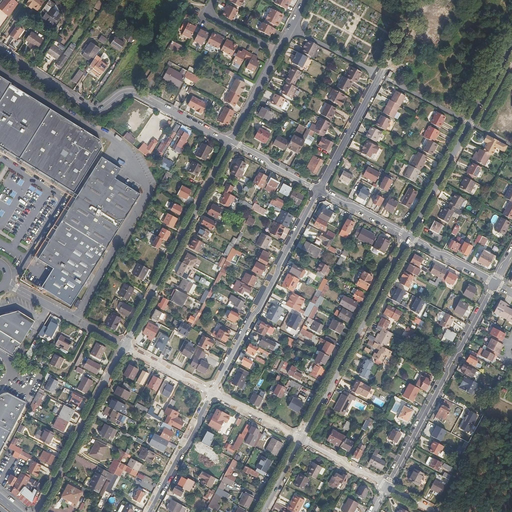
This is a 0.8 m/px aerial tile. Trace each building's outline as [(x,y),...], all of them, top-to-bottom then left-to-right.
[(4,0),(0,5),(0,7),(10,16),(10,15),(19,2),(16,0),(4,0)] [(41,0),(35,0),(30,8),(31,8),(32,7),(36,9),(42,0),(41,0)] [(42,0),(36,9),(37,11),(44,2),(42,0)] [(53,10),(57,5),(50,0),(42,11),(46,14),(43,18),(47,21),(49,18),(50,19),(50,21),(50,23),(48,25),(50,26),(58,14),(53,10)] [(288,1),(290,2),(291,0),(275,0),(274,3),(284,9),(288,1)] [(222,16),(232,21),(238,10),(227,4),(225,8),(226,8),(222,16)] [(277,21),(281,14),(271,8),(265,20),(277,26),(279,22),(277,21)] [(187,26),(180,22),(175,31),(187,37),(194,26),(189,23),(187,26)] [(274,33),(276,29),(262,22),(258,30),(269,36),(271,31),(274,33)] [(418,28),(413,25),(410,32),(415,34),(418,28)] [(17,41),(24,32),(16,27),(10,36),(17,41)] [(196,27),(190,39),(202,45),(207,36),(200,32),(201,30),(196,27)] [(212,32),(207,42),(215,46),(218,48),(224,37),(220,35),(220,36),(212,32)] [(43,41),(32,33),(27,40),(31,43),(30,45),(33,47),(32,49),(36,51),(38,48),(39,48),(43,41)] [(128,33),(124,39),(130,43),(134,37),(128,33)] [(227,38),(221,49),(232,55),(237,45),(230,41),(227,38)] [(115,39),(110,46),(119,52),(124,45),(115,39)] [(312,58),(318,46),(308,41),(302,52),(312,58)] [(99,50),(91,44),(85,53),(93,59),(99,50)] [(53,46),(48,53),(54,56),(59,49),(53,46)] [(59,49),(54,56),(59,60),(64,53),(59,49)] [(245,57),(248,58),(250,53),(244,50),(243,52),(238,50),(233,61),(241,65),(245,57)] [(250,53),(248,58),(251,60),(247,68),(254,72),(260,61),(255,59),(257,56),(250,53)] [(301,70),(307,59),(296,53),(291,64),(301,70)] [(414,61),(399,53),(398,55),(412,63),(413,62),(414,63),(414,61)] [(60,69),(67,59),(63,56),(56,66),(60,69)] [(97,56),(92,63),(91,65),(93,67),(92,69),(100,75),(107,66),(106,66),(108,64),(103,60),(101,63),(99,61),(101,59),(97,56)] [(79,64),(87,70),(91,65),(92,63),(84,58),(79,64)] [(285,83),(287,83),(293,87),(300,73),(292,68),(289,72),(290,73),(285,83)] [(351,68),(345,79),(353,83),(355,84),(358,79),(357,79),(360,73),(351,68)] [(427,80),(432,71),(428,68),(424,73),(423,73),(421,77),(427,80)] [(184,76),(168,69),(163,78),(179,86),(184,76)] [(71,80),(75,83),(83,73),(79,70),(71,80)] [(196,83),(199,77),(186,70),(184,76),(196,83)] [(10,83),(0,76),(0,99),(9,84),(10,83)] [(230,90),(240,95),(246,83),(237,78),(230,90)] [(351,87),(353,83),(345,79),(342,78),(337,88),(346,93),(350,86),(351,87)] [(296,89),(293,87),(287,83),(283,90),(284,91),(282,95),(291,99),(296,89)] [(50,109),(9,84),(0,99),(0,146),(19,158),(50,109)] [(234,106),(240,95),(230,90),(224,101),(234,106)] [(327,100),(332,102),(331,103),(333,104),(334,103),(339,106),(345,96),(332,90),(327,100)] [(396,91),(390,101),(399,106),(400,106),(405,96),(396,91)] [(280,109),(285,100),(275,95),(272,98),(274,99),(271,104),(280,109)] [(206,103),(192,96),(187,105),(195,110),(195,111),(200,114),(200,112),(201,113),(206,103)] [(396,112),(399,106),(390,101),(389,101),(386,106),(387,107),(383,114),(393,119),(397,112),(396,112)] [(330,121),(336,109),(325,103),(322,108),(324,109),(320,116),(330,121)] [(233,111),(225,107),(218,121),(225,125),(227,122),(229,123),(233,115),(231,115),(233,111)] [(260,110),(258,116),(268,121),(272,113),(260,107),(258,109),(260,110)] [(64,187),(74,193),(101,148),(99,139),(50,109),(19,158),(34,168),(48,176),(64,187)] [(437,112),(431,124),(441,129),(443,124),(442,124),(446,117),(437,112)] [(281,125),(285,117),(277,113),(275,115),(279,118),(278,119),(280,120),(278,123),(281,125)] [(377,122),(375,126),(385,131),(390,121),(382,116),(378,123),(377,122)] [(312,124),(309,130),(310,131),(313,132),(323,138),(325,135),(323,134),(325,130),(327,132),(331,124),(320,119),(316,126),(312,124)] [(179,126),(176,124),(164,143),(158,154),(161,156),(167,145),(169,146),(176,132),(175,132),(179,126)] [(371,127),(365,138),(374,142),(377,137),(379,138),(382,133),(371,127)] [(429,127),(423,138),(427,140),(434,143),(439,132),(429,127)] [(259,129),(253,139),(264,145),(270,135),(259,129)] [(311,136),(313,132),(310,131),(304,142),(310,146),(314,138),(311,136)] [(188,135),(184,133),(177,145),(181,148),(188,135)] [(125,134),(123,138),(130,143),(132,139),(125,134)] [(273,144),(283,150),(289,140),(278,134),(273,144)] [(488,143),(483,151),(492,155),(493,156),(497,148),(500,142),(488,136),(484,141),(488,143)] [(287,148),(298,153),(304,142),(293,137),(287,148)] [(322,138),(318,146),(328,152),(332,144),(322,138)] [(436,150),(438,146),(434,143),(427,140),(421,151),(431,156),(435,150),(436,150)] [(505,152),(508,146),(500,142),(497,148),(505,152)] [(367,143),(366,146),(363,150),(361,154),(369,159),(373,153),(376,155),(379,149),(367,143)] [(210,149),(201,144),(195,157),(204,161),(210,149)] [(141,146),(139,150),(142,151),(149,157),(151,154),(155,148),(151,145),(148,149),(147,150),(141,146)] [(492,155),(483,151),(480,149),(474,161),(486,167),(492,155)] [(424,164),(428,157),(419,153),(411,167),(421,172),(422,171),(420,169),(424,164)] [(306,169),(315,173),(322,161),(313,156),(306,169)] [(42,288),(71,306),(140,194),(115,178),(121,169),(102,157),(38,259),(54,268),(42,288)] [(238,160),(230,174),(238,178),(245,164),(238,160)] [(201,167),(192,162),(187,172),(195,177),(201,167)] [(476,178),(481,168),(472,163),(469,169),(468,169),(466,172),(476,178)] [(375,183),(380,174),(368,167),(363,176),(375,183)] [(421,172),(411,167),(410,167),(404,177),(415,183),(419,176),(420,177),(423,173),(421,172)] [(252,183),(262,189),(265,182),(264,182),(267,176),(260,172),(257,178),(255,177),(252,183)] [(348,184),(352,177),(342,172),(339,179),(348,184)] [(387,191),(394,178),(387,175),(380,187),(387,191)] [(265,189),(273,194),(279,183),(271,178),(265,189)] [(470,194),(476,183),(466,178),(460,189),(470,194)] [(223,190),(226,191),(225,192),(236,197),(236,196),(230,193),(235,186),(227,182),(223,190)] [(288,196),(291,190),(292,189),(284,184),(280,192),(288,196)] [(190,191),(181,186),(177,195),(185,199),(190,191)] [(365,201),(369,193),(362,189),(357,197),(365,201)] [(288,196),(287,197),(287,198),(299,204),(303,196),(291,190),(288,196)] [(411,190),(402,205),(408,209),(413,200),(415,196),(414,196),(415,192),(411,190)] [(234,200),(235,199),(224,193),(224,195),(225,196),(221,203),(229,207),(232,202),(234,200)] [(451,200),(449,204),(453,206),(460,210),(466,200),(456,195),(453,201),(451,200)] [(373,203),(379,207),(383,199),(377,196),(373,203)] [(271,200),(269,203),(280,209),(285,202),(276,198),(273,203),(272,202),(273,201),(271,200)] [(384,210),(392,214),(398,203),(390,199),(384,210)] [(242,203),(252,208),(253,206),(253,205),(243,200),(243,201),(242,203)] [(511,201),(503,215),(511,219),(511,217),(511,201)] [(181,207),(172,202),(169,209),(179,214),(181,211),(180,210),(181,207)] [(216,218),(221,209),(213,204),(208,213),(216,218)] [(463,212),(460,210),(453,206),(451,211),(446,208),(443,213),(442,213),(439,218),(448,223),(454,213),(461,216),(463,212)] [(323,208),(318,218),(327,223),(332,213),(323,208)] [(278,222),(287,226),(293,216),(284,211),(278,222)] [(172,227),(177,218),(167,213),(164,220),(162,219),(161,222),(172,227)] [(205,217),(202,224),(213,229),(216,223),(205,217)] [(248,217),(246,221),(245,224),(252,227),(255,220),(248,217)] [(327,223),(318,218),(314,225),(323,230),(327,223)] [(507,231),(505,230),(510,223),(502,218),(495,230),(504,235),(507,231)] [(346,238),(354,223),(347,219),(339,234),(346,238)] [(273,224),(274,225),(272,229),(282,234),(282,233),(285,227),(275,221),(273,224)] [(439,234),(443,227),(434,222),(429,231),(434,233),(432,237),(439,241),(442,235),(439,234)] [(206,239),(210,231),(201,227),(197,235),(206,239)] [(358,229),(355,234),(358,236),(357,238),(368,244),(373,235),(362,228),(361,230),(358,229)] [(163,239),(165,241),(169,233),(168,233),(169,232),(162,229),(158,237),(163,239)] [(280,238),(282,234),(272,229),(270,233),(280,238)] [(323,245),(329,248),(334,238),(326,234),(322,232),(319,237),(323,240),(322,242),(324,243),(323,245)] [(265,249),(271,238),(262,233),(256,244),(265,249)] [(241,236),(239,235),(237,239),(234,244),(233,247),(232,248),(234,249),(241,236)] [(476,248),(479,243),(483,236),(481,235),(475,245),(476,246),(475,248),(476,248)] [(152,246),(158,249),(163,239),(158,237),(157,236),(152,246)] [(484,246),(488,239),(483,236),(479,243),(484,246)] [(380,237),(374,248),(384,254),(390,242),(380,237)] [(199,252),(204,243),(194,238),(189,247),(199,252)] [(314,245),(315,243),(308,239),(303,249),(318,257),(322,250),(314,245)] [(460,245),(461,245),(464,240),(462,239),(459,244),(452,241),(448,248),(456,252),(460,245)] [(468,256),(474,245),(471,243),(472,242),(469,240),(468,242),(466,241),(460,251),(468,256)] [(228,256),(232,248),(233,247),(229,245),(224,254),(228,256)] [(234,249),(232,248),(228,256),(226,260),(229,261),(236,250),(234,249)] [(477,262),(488,267),(494,256),(484,250),(477,262)] [(262,251),(257,260),(266,264),(268,260),(266,259),(267,257),(268,254),(262,251)] [(182,263),(192,268),(197,259),(187,254),(182,263)] [(415,255),(410,264),(416,267),(418,268),(420,264),(418,264),(421,258),(415,255)] [(229,261),(226,260),(222,268),(220,271),(223,273),(229,261)] [(320,261),(317,267),(328,273),(331,267),(320,261)] [(264,271),(266,267),(256,262),(252,270),(260,275),(262,271),(264,271)] [(176,275),(185,280),(186,280),(192,268),(182,263),(176,275)] [(142,279),(148,269),(138,264),(133,274),(142,279)] [(416,268),(416,267),(410,264),(406,271),(417,277),(420,271),(416,268)] [(290,272),(299,277),(303,270),(293,265),(290,272)] [(437,281),(440,283),(446,273),(446,272),(443,270),(434,266),(432,270),(441,274),(437,281)] [(325,279),(328,273),(317,267),(314,273),(325,279)] [(223,273),(220,271),(215,280),(214,282),(217,284),(218,284),(223,273)] [(363,271),(356,284),(366,290),(371,282),(369,281),(372,276),(363,271)] [(404,271),(401,276),(402,277),(399,283),(408,288),(414,277),(404,271)] [(242,283),(243,283),(247,285),(247,284),(252,287),(257,278),(247,273),(242,283)] [(448,274),(446,273),(440,283),(439,286),(441,288),(444,283),(452,288),(457,277),(449,273),(448,274)] [(287,277),(283,285),(293,291),(298,282),(287,277)] [(188,292),(193,283),(186,280),(185,280),(181,288),(188,292)] [(242,284),(243,283),(242,283),(241,282),(237,280),(233,288),(233,290),(242,295),(245,291),(250,293),(252,289),(242,284)] [(326,284),(327,281),(328,281),(325,280),(320,290),(322,292),(326,284)] [(214,282),(209,292),(208,295),(207,296),(210,297),(217,284),(214,282)] [(134,289),(125,283),(118,295),(128,300),(134,289)] [(329,286),(326,284),(322,292),(320,296),(323,297),(329,286)] [(469,285),(464,294),(472,298),(477,289),(469,285)] [(400,303),(406,292),(398,288),(392,299),(400,303)] [(169,300),(171,301),(182,307),(188,296),(175,289),(169,300)] [(362,296),(363,293),(357,289),(353,296),(362,300),(364,297),(362,296)] [(285,305),(297,311),(304,298),(292,292),(285,305)] [(243,304),(245,300),(238,296),(237,299),(230,295),(228,300),(229,300),(226,306),(232,309),(239,313),(242,307),(244,308),(246,306),(243,304)] [(210,297),(207,296),(203,304),(199,313),(201,314),(210,297)] [(321,305),(324,298),(323,297),(320,296),(316,302),(321,305)] [(353,311),(357,303),(345,296),(340,305),(353,311)] [(167,308),(171,301),(169,300),(164,298),(160,304),(159,304),(158,307),(164,310),(165,307),(167,308)] [(507,304),(501,300),(494,313),(500,316),(507,304)] [(460,301),(455,311),(463,316),(468,305),(460,301)] [(308,317),(314,307),(315,304),(311,302),(305,315),(308,317)] [(131,307),(123,303),(118,312),(127,316),(131,307)] [(276,323),(283,309),(274,304),(266,318),(276,323)] [(507,320),(511,309),(509,308),(510,306),(507,304),(500,316),(507,320)] [(388,306),(384,314),(397,321),(398,319),(401,313),(396,310),(388,306)] [(314,307),(308,317),(315,321),(316,319),(314,318),(317,312),(315,311),(317,308),(314,307)] [(238,315),(239,313),(232,309),(227,318),(234,322),(235,319),(237,320),(239,315),(238,315)] [(335,315),(347,322),(352,314),(343,309),(341,312),(337,310),(335,315)] [(158,319),(162,313),(156,310),(152,318),(159,322),(160,320),(158,319)] [(0,316),(0,330),(20,344),(35,321),(18,311),(0,316)] [(121,318),(112,313),(105,325),(114,330),(121,318)] [(191,327),(192,327),(194,328),(201,314),(199,313),(197,315),(191,327)] [(440,325),(443,327),(448,330),(455,318),(446,313),(440,325)] [(418,324),(421,319),(413,315),(410,320),(418,324)] [(325,326),(315,321),(308,317),(307,320),(307,321),(310,323),(309,324),(312,326),(311,329),(321,334),(325,326)] [(378,326),(383,329),(386,330),(390,322),(382,318),(378,326)] [(294,329),(299,332),(304,321),(300,319),(294,329)] [(51,337),(58,324),(50,320),(43,333),(51,337)] [(187,337),(192,327),(191,327),(180,320),(177,325),(180,327),(177,331),(187,337)] [(334,320),(329,328),(339,334),(344,325),(334,320)] [(264,336),(266,332),(268,328),(269,326),(261,322),(259,326),(261,327),(257,333),(264,336)] [(154,339),(158,332),(159,329),(149,323),(143,334),(154,339)] [(158,332),(170,339),(174,331),(161,325),(159,329),(158,332)] [(409,333),(405,341),(406,341),(409,343),(410,339),(415,331),(412,329),(408,327),(406,331),(409,333)] [(456,334),(448,330),(443,327),(441,332),(445,334),(441,341),(449,346),(456,334)] [(496,337),(502,340),(506,334),(494,328),(490,334),(496,337)] [(219,331),(218,335),(227,340),(230,334),(221,329),(219,331)] [(374,342),(375,343),(385,348),(393,334),(389,332),(386,330),(383,329),(377,339),(376,338),(374,342)] [(0,348),(13,356),(20,344),(0,330),(0,348)] [(72,341),(61,335),(56,344),(67,350),(72,341)] [(214,342),(203,336),(198,345),(205,349),(207,344),(212,347),(214,342)] [(279,347),(280,345),(275,342),(274,343),(264,337),(260,345),(266,348),(267,346),(273,350),(275,345),(279,347)] [(503,346),(500,344),(502,340),(496,337),(494,340),(492,339),(490,343),(501,350),(503,346)] [(182,353),(191,358),(195,349),(193,348),(194,345),(185,340),(180,351),(183,352),(182,353)] [(151,347),(158,350),(161,345),(158,343),(154,341),(151,347)] [(329,357),(335,346),(328,342),(326,341),(321,352),(329,357)] [(106,347),(96,343),(90,354),(99,359),(106,347)] [(390,353),(391,352),(385,348),(375,343),(373,347),(380,351),(378,354),(375,352),(373,357),(382,362),(383,360),(385,361),(385,363),(390,366),(395,356),(390,353)] [(491,354),(497,357),(501,350),(490,343),(487,348),(492,350),(491,354)] [(249,344),(247,349),(248,350),(247,352),(253,356),(257,348),(249,344)] [(267,358),(269,353),(259,348),(258,350),(263,353),(262,355),(267,358)] [(497,357),(491,354),(481,348),(477,354),(492,362),(493,359),(495,360),(497,357)] [(199,350),(190,366),(205,374),(209,365),(204,362),(209,355),(199,350)] [(309,360),(316,364),(320,366),(321,364),(320,364),(320,363),(325,365),(326,365),(327,364),(326,362),(327,361),(328,360),(329,359),(329,357),(321,352),(317,350),(316,353),(318,355),(318,356),(313,353),(309,360)] [(397,365),(401,358),(403,354),(401,352),(399,356),(395,363),(397,365)] [(63,359),(54,355),(50,364),(59,369),(63,359)] [(475,365),(478,360),(470,355),(467,361),(475,365)] [(382,362),(373,357),(371,356),(370,360),(381,365),(382,362)] [(258,357),(256,361),(264,366),(266,361),(258,357)] [(244,358),(242,362),(243,362),(242,365),(249,369),(252,362),(244,358)] [(404,359),(401,358),(397,365),(392,374),(395,376),(404,359)] [(100,366),(88,359),(84,367),(96,374),(100,366)] [(371,371),(375,363),(368,359),(366,363),(365,362),(362,366),(364,367),(361,372),(362,373),(361,376),(367,380),(372,372),(371,371)] [(323,367),(320,366),(316,364),(310,375),(320,380),(325,370),(322,368),(323,367)] [(130,365),(124,375),(133,379),(138,370),(130,365)] [(475,371),(463,365),(461,368),(463,369),(461,372),(471,378),(475,371)] [(300,380),(302,376),(302,375),(295,372),(297,369),(292,366),(288,374),(291,375),(295,377),(300,380)] [(276,372),(279,374),(287,378),(286,375),(280,372),(282,368),(279,367),(276,372)] [(247,377),(249,373),(240,368),(238,372),(247,377)] [(149,374),(143,371),(137,382),(143,385),(149,374)] [(241,389),(244,382),(247,377),(238,372),(232,384),(241,389)] [(62,384),(63,381),(47,373),(45,376),(50,379),(45,389),(52,392),(57,382),(62,384)] [(419,389),(425,392),(432,378),(426,375),(424,378),(421,376),(416,385),(420,387),(419,389)] [(77,389),(86,393),(92,380),(84,376),(77,389)] [(281,377),(278,376),(274,383),(276,384),(271,392),(274,393),(275,393),(278,394),(277,397),(280,399),(285,389),(279,386),(280,384),(278,383),(281,377)] [(154,377),(149,387),(156,391),(161,381),(154,377)] [(463,383),(460,388),(471,394),(477,384),(465,377),(462,382),(463,383)] [(300,390),(302,386),(292,380),(284,395),(286,396),(292,386),(300,390)] [(372,388),(370,387),(358,380),(351,391),(358,395),(359,393),(367,397),(372,388)] [(126,388),(131,390),(131,391),(134,387),(125,382),(122,386),(126,388)] [(135,387),(134,387),(131,391),(141,396),(142,394),(141,394),(144,387),(137,384),(135,387)] [(411,384),(410,384),(403,397),(404,397),(411,384)] [(412,402),(419,389),(411,384),(404,397),(412,402)] [(167,385),(162,394),(168,398),(173,388),(167,385)] [(126,399),(131,390),(126,388),(125,390),(118,386),(115,393),(126,399)] [(78,406),(83,396),(74,391),(72,396),(73,396),(70,402),(78,406)] [(62,392),(59,397),(67,402),(68,400),(67,399),(69,395),(62,392)] [(177,393),(175,392),(172,397),(179,401),(182,395),(177,393)] [(345,392),(344,394),(343,394),(338,401),(339,402),(338,405),(346,410),(352,400),(355,401),(356,398),(345,392)] [(0,395),(0,451),(26,403),(7,393),(4,393),(0,395)] [(32,402),(36,404),(39,406),(41,400),(40,399),(42,395),(37,393),(32,402)] [(250,402),(258,407),(263,398),(260,396),(259,397),(254,394),(250,402)] [(289,407),(299,412),(304,403),(294,398),(289,407)] [(113,399),(108,407),(121,414),(126,406),(113,399)] [(165,423),(168,425),(170,426),(172,424),(182,429),(185,424),(176,419),(179,413),(170,408),(174,401),(171,400),(164,413),(169,415),(165,423)] [(442,406),(436,417),(444,421),(450,410),(449,410),(450,407),(444,404),(442,406)] [(343,415),(346,410),(338,405),(335,411),(343,415)] [(408,422),(413,411),(401,405),(395,415),(408,422)] [(68,421),(73,410),(64,406),(59,416),(68,421)] [(118,421),(122,415),(121,414),(108,407),(104,414),(111,417),(109,420),(121,427),(123,424),(118,421)] [(217,410),(209,426),(218,431),(224,420),(227,422),(230,416),(217,410)] [(166,428),(168,425),(165,423),(160,421),(152,416),(147,413),(145,416),(161,424),(161,426),(166,428)] [(62,431),(68,421),(59,416),(53,426),(62,431)] [(349,432),(352,425),(346,422),(343,428),(349,432)] [(244,440),(248,432),(251,427),(248,425),(242,435),(241,438),(244,440)] [(107,439),(113,429),(107,426),(102,436),(107,439)] [(257,437),(259,431),(252,427),(249,432),(251,433),(245,444),(253,447),(258,437),(257,437)] [(166,428),(161,437),(169,441),(174,432),(166,428)] [(223,439),(227,441),(232,431),(228,428),(223,439)] [(54,433),(46,429),(40,440),(48,444),(54,433)] [(393,430),(389,439),(396,443),(401,434),(393,430)] [(339,444),(341,445),(345,439),(346,438),(333,431),(328,439),(332,441),(331,443),(338,447),(339,444)] [(210,441),(213,435),(207,432),(202,442),(210,445),(212,441),(210,441)] [(129,448),(133,440),(134,437),(131,436),(125,446),(129,448)] [(167,446),(169,442),(169,441),(161,437),(159,436),(156,442),(153,441),(150,445),(156,448),(159,442),(167,446)] [(244,440),(241,438),(239,437),(233,447),(231,446),(230,447),(232,448),(230,451),(233,453),(236,454),(244,440)] [(17,440),(13,438),(8,448),(17,453),(28,458),(30,459),(32,456),(21,451),(22,450),(14,446),(17,440)] [(273,438),(267,449),(276,454),(282,443),(273,438)] [(354,443),(345,439),(341,445),(340,447),(349,452),(354,443)] [(443,450),(445,446),(435,441),(433,445),(434,445),(431,451),(438,455),(441,449),(443,450)] [(107,447),(97,442),(94,447),(95,448),(91,456),(100,460),(107,447)] [(211,460),(216,451),(203,443),(198,452),(211,460)] [(227,445),(222,454),(230,458),(233,453),(230,451),(232,448),(230,447),(231,446),(227,445)] [(360,445),(353,457),(357,460),(359,456),(361,457),(363,452),(362,452),(365,448),(360,445)] [(154,458),(156,454),(144,448),(139,457),(152,464),(155,459),(154,458)] [(50,464),(54,456),(44,451),(42,454),(44,454),(43,457),(45,458),(44,461),(50,464)] [(16,455),(27,461),(28,458),(17,453),(16,455)] [(131,456),(126,453),(126,454),(121,463),(124,465),(128,457),(130,458),(131,456)] [(376,456),(377,454),(375,453),(370,463),(382,470),(386,462),(376,456)] [(254,471),(259,473),(264,476),(271,462),(262,457),(254,471)] [(430,466),(439,471),(443,464),(430,457),(426,464),(430,466)] [(131,459),(127,467),(138,472),(142,465),(131,459)] [(233,460),(228,469),(224,476),(235,482),(237,479),(231,476),(236,466),(242,469),(244,465),(233,460)] [(38,471),(41,465),(32,461),(27,471),(37,476),(39,472),(38,471)] [(115,474),(118,476),(120,476),(123,471),(125,473),(125,472),(135,477),(138,472),(127,467),(124,465),(121,463),(115,474)] [(309,469),(307,474),(316,479),(319,475),(323,477),(326,470),(314,463),(310,470),(309,469)] [(447,469),(453,472),(456,468),(445,463),(444,466),(447,468),(447,469)] [(217,479),(222,481),(224,476),(228,469),(224,467),(217,479)] [(99,493),(110,473),(101,468),(95,478),(97,479),(92,488),(99,493)] [(257,477),(259,473),(254,471),(251,469),(249,473),(257,477)] [(415,469),(408,480),(417,485),(424,474),(415,469)] [(16,478),(6,472),(2,480),(12,486),(16,478)] [(211,488),(216,478),(203,472),(198,481),(211,488)] [(38,492),(34,488),(32,492),(32,491),(31,492),(25,487),(30,478),(21,473),(18,477),(14,485),(14,487),(11,492),(17,496),(20,492),(32,502),(38,492)] [(118,476),(115,474),(114,475),(110,484),(113,485),(118,476)] [(300,474),(298,478),(299,478),(294,486),(303,490),(309,479),(300,474)] [(235,482),(224,476),(222,481),(215,493),(217,494),(221,485),(222,486),(224,483),(227,484),(228,482),(233,485),(235,482)] [(328,481),(324,488),(324,491),(328,493),(331,492),(335,494),(338,489),(341,490),(346,480),(340,476),(337,482),(331,478),(329,482),(328,481)] [(189,492),(194,482),(188,479),(187,480),(182,478),(178,485),(183,488),(183,489),(189,492)] [(441,496),(444,489),(446,486),(436,480),(431,490),(441,496)] [(76,504),(82,492),(69,485),(62,497),(76,504)] [(181,495),(184,491),(175,486),(173,492),(182,497),(183,496),(181,495)] [(362,486),(358,493),(364,497),(368,490),(362,486)] [(140,503),(145,493),(139,490),(134,499),(140,503)] [(100,510),(109,493),(106,491),(103,497),(97,508),(100,510)] [(251,498),(252,496),(246,492),(240,503),(249,508),(253,499),(251,498)] [(212,499),(210,503),(208,507),(215,510),(217,506),(214,505),(219,495),(217,494),(215,493),(212,499)] [(288,509),(292,511),(298,511),(304,501),(296,496),(292,505),(290,504),(288,509)] [(353,511),(358,504),(349,499),(341,511),(353,511)] [(171,511),(183,511),(186,508),(171,501),(167,509),(171,511)]
